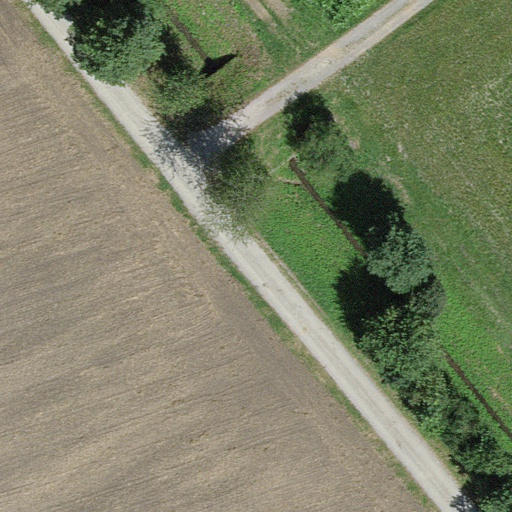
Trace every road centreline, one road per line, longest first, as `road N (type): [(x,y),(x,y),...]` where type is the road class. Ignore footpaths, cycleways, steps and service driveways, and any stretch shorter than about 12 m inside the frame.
road 1 (track): [(32,0),(461,511)]
road 2 (track): [(166,167),(396,0)]
